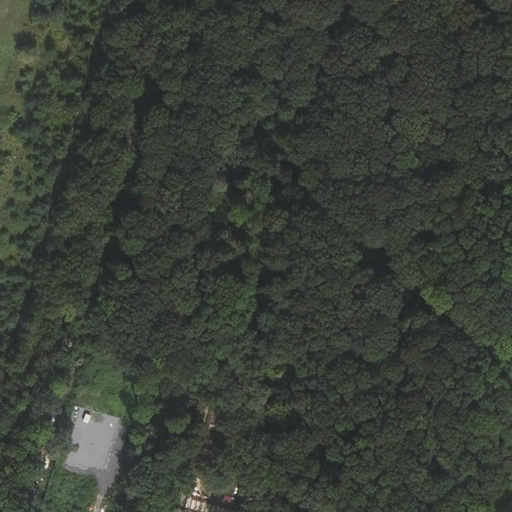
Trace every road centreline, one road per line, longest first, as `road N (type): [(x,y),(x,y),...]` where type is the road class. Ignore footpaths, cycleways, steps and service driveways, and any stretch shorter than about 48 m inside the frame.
road 1 (track): [(279,0),(281,511)]
road 2 (track): [(98,31),(0,366)]
